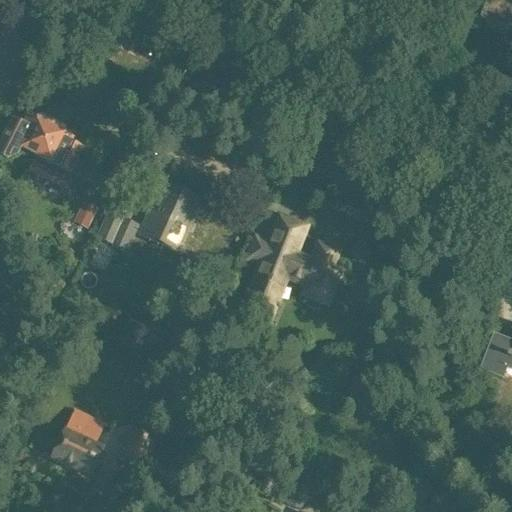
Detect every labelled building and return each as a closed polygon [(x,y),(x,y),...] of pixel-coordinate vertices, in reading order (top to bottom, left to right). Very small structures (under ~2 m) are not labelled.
[(34,158),(51,124),(40,118),(35,119),(34,121),(26,117),(21,125),(11,120),(0,141),(0,158),(5,161),(10,160),(16,149),(34,158)] [(34,158),(28,172),(62,190),(82,151),(70,145),(72,140),(64,136),(65,134),(64,130),(51,124),(34,158)] [(141,232),(142,233),(179,249),(200,202),(162,185),(141,232)] [(84,205),(75,223),(87,228),(95,211),(84,205)] [(135,228),(108,216),(98,239),(125,251),(135,228)] [(260,266),(243,310),(269,321),(276,302),(268,299),(274,284),(275,285),(285,279),(304,286),(305,289),(304,293),(328,302),(336,282),(337,282),(340,275),(343,276),(350,279),(350,276),(344,274),(331,269),(330,270),(329,269),(335,253),(318,247),(312,263),(294,256),(296,252),(287,249),(297,225),(279,218),(268,245),(254,239),(246,261),(260,266)] [(511,342),(495,336),(482,370),(504,379),(507,370),(511,360),(511,342)] [(372,387),(354,380),(345,404),(362,411),(372,387)] [(63,431),(57,445),(53,444),(48,456),(51,457),(50,460),(90,478),(102,450),(91,444),(95,436),(69,424),(65,433),(63,431)] [(158,441),(134,430),(119,461),(144,473),(158,441)] [(299,511),(307,491),(290,484),(282,504),(299,511)]
